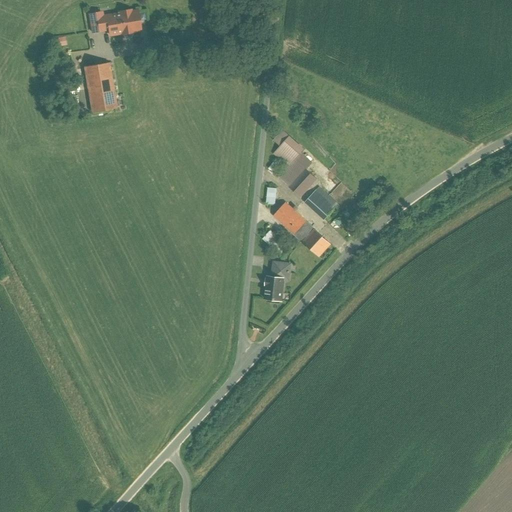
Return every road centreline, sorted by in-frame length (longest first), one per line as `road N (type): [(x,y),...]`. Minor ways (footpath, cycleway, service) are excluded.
road 1 (unclassified): [(279,0),(238,368)]
road 2 (unclassified): [(511,131),(451,164),(378,220),(238,368)]
